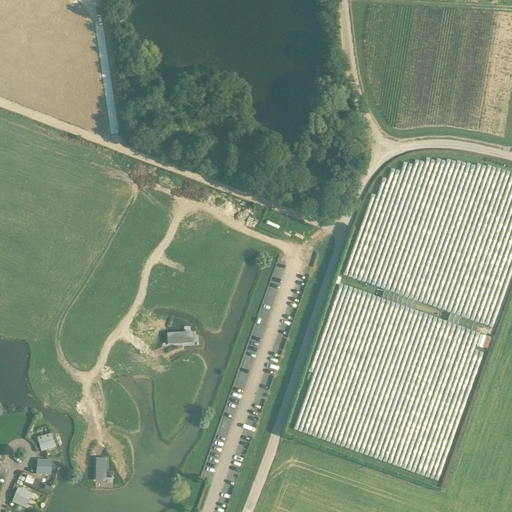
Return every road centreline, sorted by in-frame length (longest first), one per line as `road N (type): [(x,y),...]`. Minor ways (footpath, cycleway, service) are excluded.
road 1 (unclassified): [(246,511),(357,193),(386,155)]
road 2 (track): [(121,148),(343,233)]
road 3 (unclassified): [(386,155),(353,87),(341,0)]
road 4 (track): [(96,0),(121,148)]
road 5 (track): [(121,148),(0,102)]
road 6 (unclassified): [(386,155),(452,144),(511,157)]
